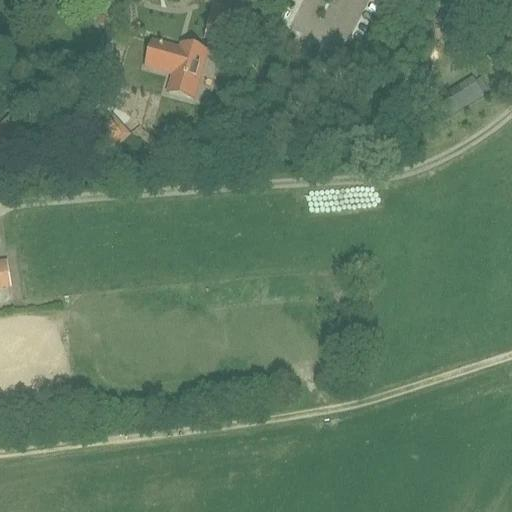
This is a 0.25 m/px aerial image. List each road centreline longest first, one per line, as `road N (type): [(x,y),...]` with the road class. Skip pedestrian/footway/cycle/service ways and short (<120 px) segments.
road 1 (track): [(511,109),(429,169),(405,176),(0,206)]
road 2 (track): [(511,354),(311,414),(0,455)]
